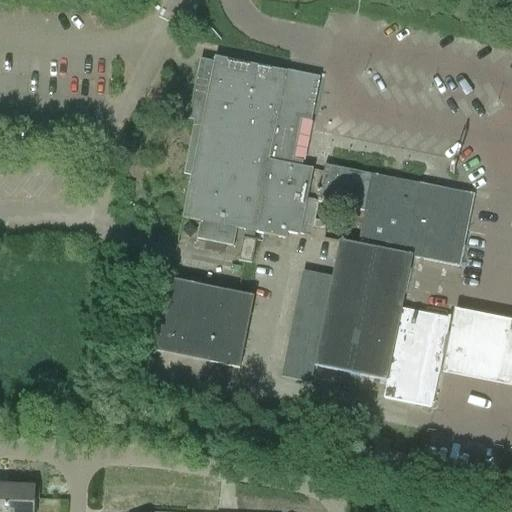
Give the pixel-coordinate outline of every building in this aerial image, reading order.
[(306,199),(312,170),(302,168),(319,79),(286,73),(233,62),(231,67),(201,61),(194,92),(207,95),(199,130),(181,219),(199,222),(195,240),(233,247),(236,230),(286,240),(287,234),(299,237),(299,235),(311,237),(311,239),(324,242),(327,224),(314,221),(317,203),(363,212),(369,182),(322,173),(317,201),(306,199)] [(313,368),(386,382),(400,310),(411,258),(458,267),(472,197),(419,186),(417,192),(369,182),(363,212),(357,246),(337,242),(330,277),(301,272),(291,324),(280,379),(310,385),(313,368)] [(251,264),(256,242),(243,239),(239,262),(251,264)] [(238,369),(253,297),(169,280),(154,352),(238,369)] [(382,400),(429,409),(448,319),(400,310),(386,382),(382,400)] [(453,313),(442,376),(480,383),(511,388),(511,323),(491,320),(453,313)] [(6,485),(5,511),(32,511),(34,486),(6,485)]
